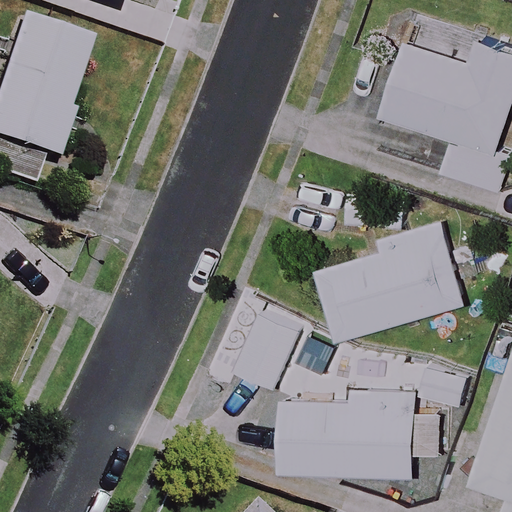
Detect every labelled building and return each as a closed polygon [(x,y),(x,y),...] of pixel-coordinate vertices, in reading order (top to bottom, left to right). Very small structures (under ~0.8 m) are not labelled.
[(92,39),(17,16),(0,69),(0,173),(44,188),(92,39)] [(511,112),(511,46),(458,28),(450,52),(412,39),(387,111),(457,135),(446,167),(504,187),(511,162),(511,145),(502,142),(511,112)] [(410,195),(354,192),(352,219),(409,222),(410,195)] [(472,298),(449,216),(386,234),(390,245),(325,264),(345,335),(472,298)] [(279,388),(297,345),(328,359),(340,333),(308,320),(304,331),(265,314),(241,372),(279,388)] [(473,377),(433,366),(425,393),(466,405),(473,377)] [(511,376),(476,484),(511,496),(511,376)] [(424,392),(359,389),(358,401),(290,398),(286,471),(420,477),(424,392)]
